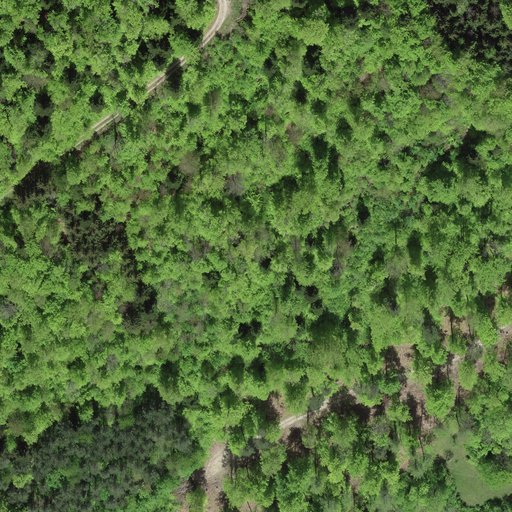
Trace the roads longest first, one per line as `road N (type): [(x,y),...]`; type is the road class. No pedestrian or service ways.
road 1 (track): [(223,0),(221,21),(200,46),(0,197)]
road 2 (track): [(208,467),(321,406),(468,352)]
